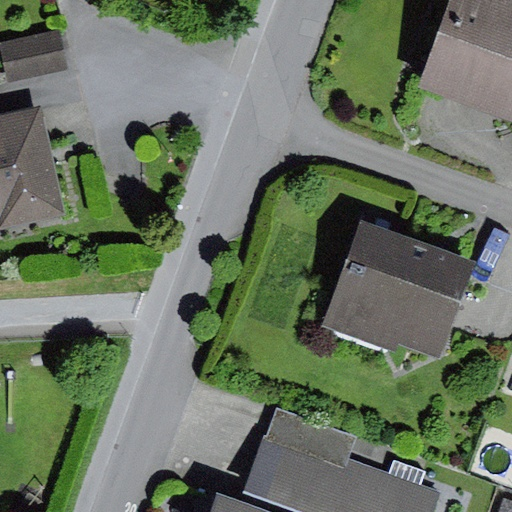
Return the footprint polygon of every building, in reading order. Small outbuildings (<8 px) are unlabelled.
[(511,1),(509,0),(453,0),(421,93),(511,124),(511,1)] [(60,33),(1,45),(9,84),(69,72),(60,33)] [(0,230),(70,216),(46,106),(0,116),(0,230)] [(475,261),(359,218),(319,325),(392,352),(396,340),(440,356),(475,261)] [(274,411),(244,495),(291,511),(434,511),(440,495),(350,463),(358,441),(274,411)] [(257,511),(216,498),(210,511),(257,511)] [(511,511),(511,502),(503,499),(498,511),(511,511)]
